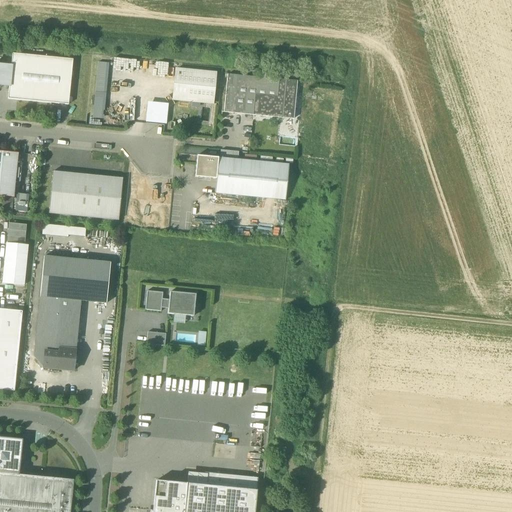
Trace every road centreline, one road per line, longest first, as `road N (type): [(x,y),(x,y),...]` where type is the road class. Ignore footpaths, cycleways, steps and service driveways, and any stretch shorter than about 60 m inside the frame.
road 1 (track): [(312,511),(334,307),(511,324)]
road 2 (residential): [(93,511),(95,471),(77,443),(36,419),(0,415)]
road 3 (residential): [(0,130),(150,146)]
